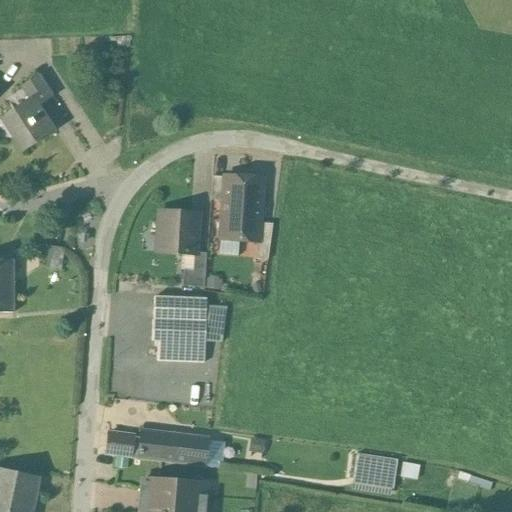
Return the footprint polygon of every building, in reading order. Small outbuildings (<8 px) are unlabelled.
[(103,43),(91,42),(90,57),(103,57),(103,43)] [(50,97),(36,76),(21,87),(29,99),(30,98),(36,107),(50,97)] [(29,99),(1,117),(13,135),(11,136),(21,152),(52,132),(36,107),(30,98),(29,99)] [(224,178),(212,177),(210,201),(222,202),(224,178)] [(262,180),(224,178),(222,202),(220,240),(257,242),(258,242),(259,223),(262,180)] [(197,215),(159,212),(156,253),(193,255),(194,255),(195,255),(195,253),(197,215)] [(272,224),(259,223),(258,242),(257,242),(255,259),(267,261),(272,224)] [(64,249),(49,246),(45,267),(60,270),(64,249)] [(206,254),(195,253),(195,255),(194,255),(193,255),(192,271),(183,270),(182,287),(203,288),(206,254)] [(12,260),(0,259),(0,313),(12,313),(12,260)] [(206,301),(153,299),(152,321),(205,323),(205,307),(206,301)] [(226,308),(205,307),(205,323),(204,342),(221,343),(226,308)] [(152,321),(151,341),(157,341),(156,362),(204,364),(204,342),(205,323),(152,321)] [(163,433),(141,431),(140,438),(136,459),(145,459),(148,440),(162,442),(163,433)] [(208,439),(163,433),(162,442),(159,461),(159,462),(205,467),(208,439)] [(140,438),(108,434),(105,454),(136,459),(140,438)] [(162,442),(148,440),(145,459),(159,461),(162,442)] [(264,443),(250,441),(249,453),(262,455),(264,443)] [(402,466),(359,459),(355,485),(397,492),(402,466)] [(32,511),(39,478),(0,469),(0,511),(32,511)] [(189,485),(142,480),(139,511),(203,511),(205,497),(188,496),(189,485)]
